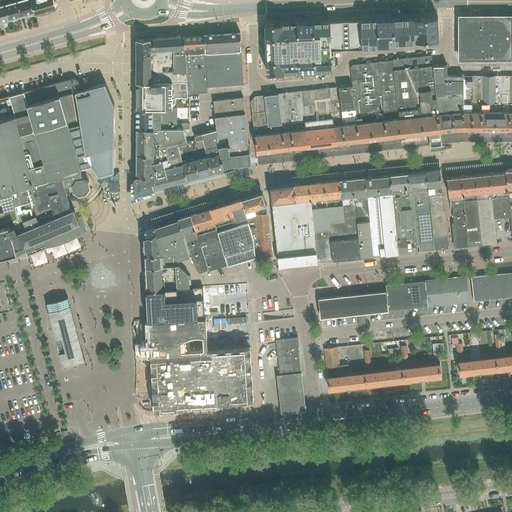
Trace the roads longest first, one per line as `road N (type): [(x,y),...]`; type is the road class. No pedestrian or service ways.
road 1 (unclassified): [(286,511),(511,485)]
road 2 (unclassified): [(299,283),(321,271),(511,251)]
road 3 (unclassified): [(305,335),(511,311)]
road 4 (secondary): [(317,421),(511,399)]
road 5 (tertiary): [(446,2),(251,8)]
road 6 (unclassified): [(267,88),(328,83),(354,53),(446,47)]
road 7 (secondary): [(0,482),(81,454),(136,446)]
road 8 (secondary): [(273,425),(132,432)]
road 9 (secondary): [(136,446),(273,425)]
road 10 (secondary): [(132,432),(0,474)]
